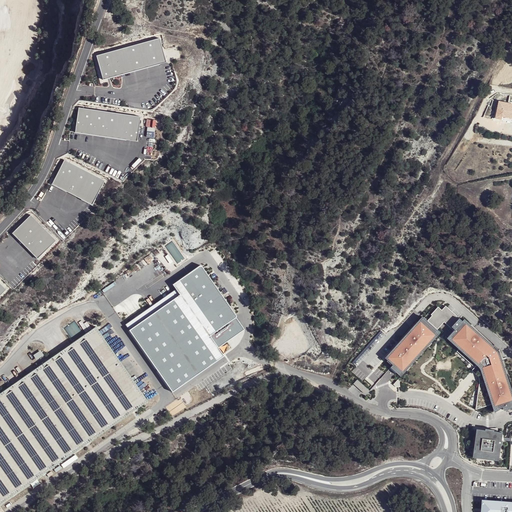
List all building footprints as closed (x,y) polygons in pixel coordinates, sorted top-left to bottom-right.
[(159,38),(96,54),(102,78),(166,62),(159,38)] [(511,101),(500,100),(497,117),(503,118),(504,115),(511,116),(511,101)] [(143,116),(79,106),(75,131),(139,141),(141,126),(143,116)] [(103,179),(63,158),(49,183),(88,205),(103,179)] [(511,198),(511,187),(502,188),(502,199),(511,198)] [(56,240),(31,214),(11,233),(36,259),(56,240)] [(169,302),(129,330),(172,391),(223,356),(216,346),(240,330),(233,320),(238,317),(201,264),(172,284),(176,289),(165,296),(169,302)] [(125,324),(129,330),(169,302),(165,296),(125,324)] [(452,328),(459,319),(445,306),(441,310),(438,307),(431,315),(432,316),(428,320),(438,329),(444,322),(452,328)] [(402,376),(442,333),(438,329),(428,320),(424,316),(385,358),(393,364),(391,367),(394,369),(402,376)] [(467,318),(463,322),(459,319),(452,328),(455,330),(447,338),(480,368),(495,411),(511,405),(511,387),(501,350),(467,318)] [(0,504),(148,401),(96,327),(0,393),(0,504)] [(35,359),(43,355),(41,350),(33,354),(35,359)] [(369,392),(370,391),(357,379),(354,384),(364,393),(366,394),(367,393),(369,392)] [(503,434),(477,430),(473,458),(499,461),(501,445),(503,445),(503,441),(502,440),(503,434)] [(75,455),(61,464),(64,468),(78,458),(75,455)] [(511,511),(511,504),(482,502),(480,511),(511,511)]
